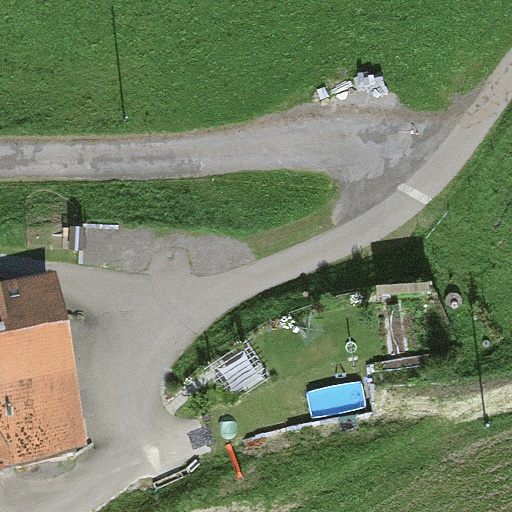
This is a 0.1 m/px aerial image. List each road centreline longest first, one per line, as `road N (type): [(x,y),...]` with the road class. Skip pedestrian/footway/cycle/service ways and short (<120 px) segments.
road 1 (track): [(443,171),(363,231),(173,321),(144,379),(128,445),(64,511)]
road 2 (track): [(128,445),(176,442),(285,414),(475,401),(511,390)]
road 3 (track): [(173,321),(0,272)]
